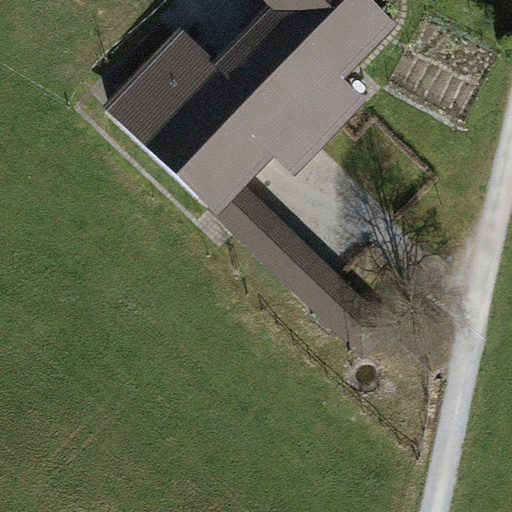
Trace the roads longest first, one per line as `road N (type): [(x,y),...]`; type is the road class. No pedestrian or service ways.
road 1 (track): [(511,149),(436,511)]
road 2 (track): [(481,294),(419,267),(312,164)]
